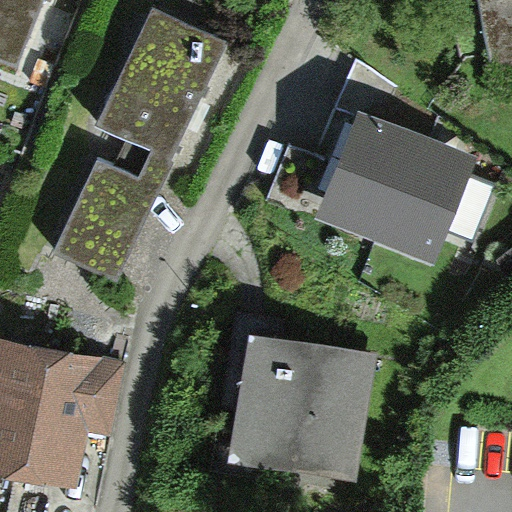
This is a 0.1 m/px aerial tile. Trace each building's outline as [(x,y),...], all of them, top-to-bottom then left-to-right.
[(0,0),(0,56),(11,61),(35,0),(0,0)] [(511,79),(511,0),(482,0),(498,82),(511,79)] [(111,273),(225,37),(151,1),(95,117),(151,144),(138,172),(94,151),(49,243),(111,273)] [(479,144),(359,95),(314,201),(435,251),(479,144)] [(453,222),(480,233),(500,183),(473,172),(453,222)] [(379,340),(250,316),(226,449),(355,472),(379,340)] [(108,365),(0,344),(0,466),(61,478),(72,422),(96,427),(108,365)]
